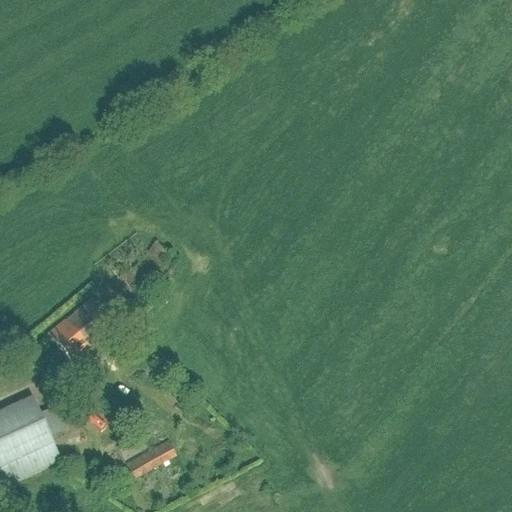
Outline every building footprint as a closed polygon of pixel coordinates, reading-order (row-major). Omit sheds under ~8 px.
[(155,278),(156,277),(163,282),(178,261),(171,256),(157,242),(140,263),(135,256),(117,269),(113,264),(107,268),(129,295),(155,278)] [(93,301),(49,336),(73,366),(117,331),(93,301)] [(0,491),(60,464),(35,408),(0,424),(0,491)] [(67,413),(48,415),(52,440),(70,437),(67,413)] [(134,482),(177,458),(168,444),(125,467),(134,482)]
